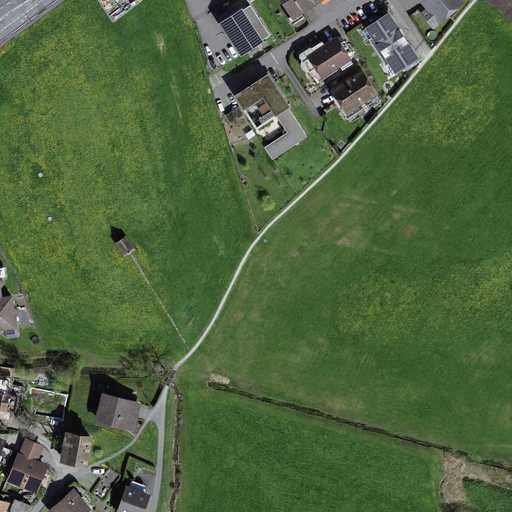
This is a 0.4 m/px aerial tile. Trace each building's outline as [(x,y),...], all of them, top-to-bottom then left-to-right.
[(278,0),(290,17),(288,18),(293,25),(304,17),(302,15),(325,0),(278,0)] [(417,0),(425,10),(420,14),(434,29),(465,3),(461,0),(417,0)] [(511,0),(486,0),(511,23),(511,0)] [(220,22),(249,5),(246,1),(218,18),(220,22)] [(242,9),(219,25),(241,58),(265,43),(263,40),(270,36),(250,5),(244,10),(242,9)] [(389,13),(365,29),(396,75),(420,60),(389,13)] [(322,42),(312,49),(310,49),(300,55),(299,58),(301,62),(301,66),(302,70),(305,73),(309,73),(312,77),(318,80),(320,78),(323,80),(351,61),(337,37),(324,45),(322,42)] [(378,95),(362,70),(330,91),(346,116),(378,95)] [(268,75),(234,97),(257,131),(277,118),(290,109),(268,75)] [(273,160),(295,145),(308,137),(290,109),(277,118),(287,133),(265,148),(273,160)] [(136,251),(126,236),(116,243),(125,258),(136,251)] [(1,281),(0,272),(0,335),(1,336),(5,331),(17,329),(16,317),(20,312),(15,308),(13,297),(2,298),(1,289),(6,285),(1,281)] [(0,411),(16,413),(19,396),(11,395),(13,379),(11,378),(13,369),(0,366),(0,411)] [(102,394),(94,422),(134,432),(142,404),(102,394)] [(87,469),(92,437),(65,433),(60,464),(87,469)] [(0,464),(6,466),(12,450),(4,448),(6,441),(0,438),(0,464)] [(18,453),(7,483),(38,495),(49,466),(38,461),(44,446),(25,439),(19,453),(18,453)] [(145,511),(151,496),(126,486),(116,511),(145,511)] [(91,511),(93,511),(73,489),(48,511),(91,511)] [(0,511),(6,511),(10,504),(0,499),(0,511)] [(27,511),(32,506),(15,499),(9,511),(27,511)]
